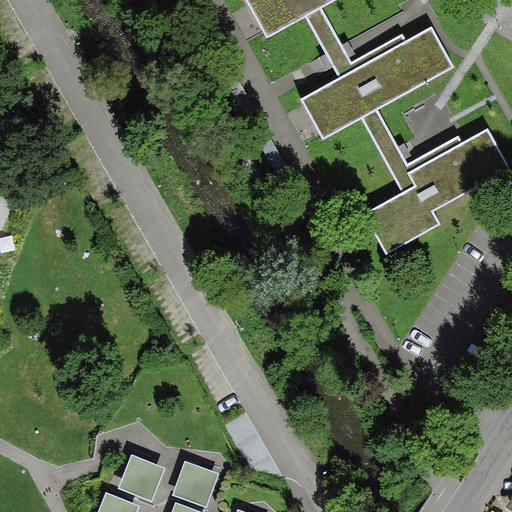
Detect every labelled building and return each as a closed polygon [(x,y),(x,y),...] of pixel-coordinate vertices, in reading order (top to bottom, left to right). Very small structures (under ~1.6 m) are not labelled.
[(245,0),(268,41),(306,20),(337,76),(300,97),(324,140),(363,119),(403,191),(364,213),(387,254),(441,224),(434,211),(509,169),(487,129),(461,144),(458,137),(408,164),(402,153),(377,108),(453,67),(432,28),(405,42),(402,36),(351,64),(344,51),(319,7),(331,0),(245,0)] [(164,468),(130,454),(115,489),(149,502),(164,468)] [(219,474),(185,461),(171,495),(204,509),(219,474)] [(134,511),(137,506),(104,492),(95,511),(134,511)] [(198,511),(175,502),(170,511),(198,511)]
